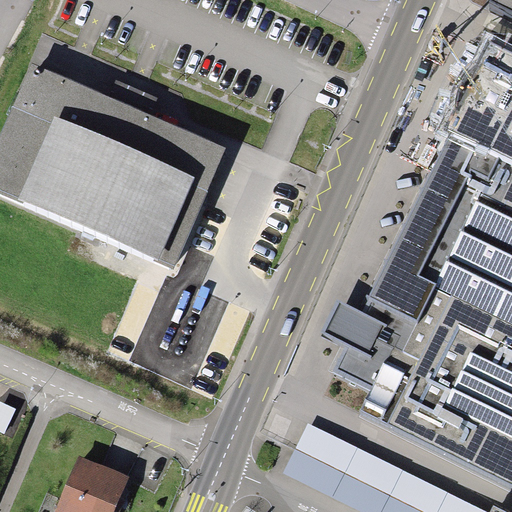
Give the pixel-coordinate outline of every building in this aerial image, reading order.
[(511,0),(489,0),(487,4),(511,16),(511,0)] [(511,162),(511,51),(483,37),(439,126),(453,133),(511,162)] [(213,151),(12,62),(0,88),(0,206),(157,274),(213,151)] [(369,390),(359,410),(511,485),(511,162),(453,133),(362,315),(338,303),(324,333),(346,344),(332,372),(369,390)] [(507,511),(493,505),(489,511),(487,511),(308,424),(296,450),(421,511),(507,511)] [(421,511),(296,450),(284,474),(361,511),(421,511)] [(81,470),(63,511),(120,511),(130,490),(81,470)]
